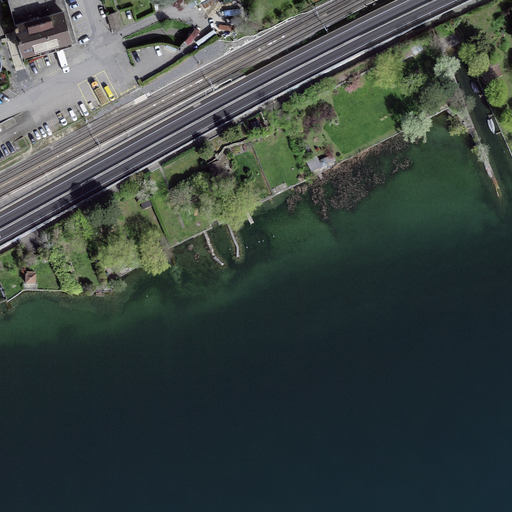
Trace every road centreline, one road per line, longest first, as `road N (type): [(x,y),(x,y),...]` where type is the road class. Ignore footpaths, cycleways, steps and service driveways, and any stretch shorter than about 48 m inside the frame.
road 1 (residential): [(0,250),(481,0)]
road 2 (motorway): [(0,234),(449,0)]
road 3 (motorway): [(419,0),(0,221)]
road 4 (residential): [(92,0),(109,57),(0,114)]
